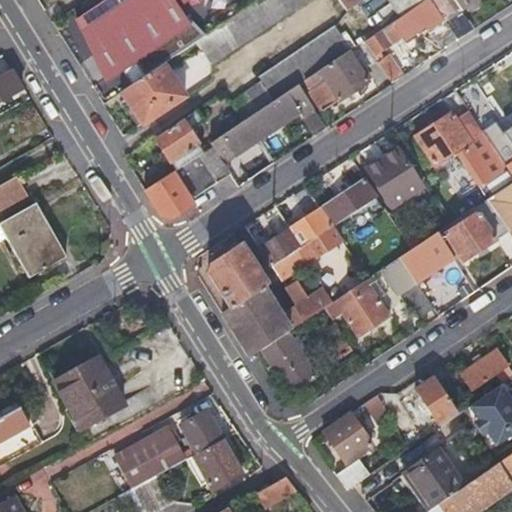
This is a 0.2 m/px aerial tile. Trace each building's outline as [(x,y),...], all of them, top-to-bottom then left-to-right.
[(85,0),(82,2),(86,12),(76,20),(98,54),(126,31),(138,54),(116,68),(129,85),(198,37),(188,21),(169,32),(157,15),(166,0),(85,0)] [(259,0),(194,43),(209,65),(306,0),(259,0)] [(334,0),(343,13),(361,0),(334,0)] [(441,51),(455,41),(437,16),(426,0),(422,0),(396,18),(379,29),(380,33),(365,42),(373,54),(419,24),(428,25),(429,27),(426,29),(441,51)] [(383,0),(396,18),(422,0),(383,0)] [(257,111),(271,101),(270,100),(346,48),(332,26),(256,77),(258,84),(245,92),(257,111)] [(372,62),(359,42),(348,50),(301,81),(320,110),(365,81),(358,68),(364,64),(366,67),(372,62)] [(184,77),(202,71),(197,55),(179,62),(184,77)] [(391,84),(401,77),(388,56),(376,63),(391,84)] [(161,65),(118,94),(140,127),(183,98),(161,65)] [(0,101),(20,90),(10,73),(0,78),(0,101)] [(301,117),(312,110),(295,85),(271,101),(257,111),(216,138),(208,144),(209,146),(220,162),(257,137),(259,140),(276,128),(272,123),(296,108),(301,117)] [(209,125),(216,138),(257,111),(245,92),(228,104),(233,109),(209,125)] [(470,141),(452,113),(417,137),(435,165),(470,141)] [(152,140),(173,171),(200,153),(183,127),(188,123),(184,118),(152,140)] [(511,132),(492,146),(503,162),(511,156),(511,132)] [(492,146),(489,142),(474,152),(488,172),(503,162),(492,146)] [(189,200),(227,173),(220,162),(209,146),(200,153),(173,171),(143,192),(159,218),(170,219),(192,204),(189,200)] [(422,184),(398,148),(368,168),(390,205),(422,184)] [(489,184),(495,194),(501,189),(511,182),(511,176),(510,173),(508,171),(489,184)] [(331,227),(375,197),(364,181),(323,208),(331,221),(328,223),(331,227)] [(5,183),(0,185),(0,210),(16,201),(5,183)] [(495,194),(486,199),(498,217),(511,208),(511,205),(501,189),(495,194)] [(328,223),(320,210),(289,230),(299,246),(298,248),(297,249),(308,266),(331,251),(322,236),(376,200),(375,197),(331,227),(328,223)] [(462,265),(509,233),(498,217),(486,199),(474,207),(477,211),(442,235),(462,265)] [(43,221),(33,204),(26,209),(36,225),(43,221)] [(26,209),(0,223),(0,230),(29,279),(65,258),(43,221),(36,225),(26,209)] [(299,246),(289,230),(259,249),(270,266),(297,249),(298,248),(299,246)] [(411,249),(399,257),(415,282),(450,259),(434,234),(411,249)] [(211,273),(233,308),(266,287),(241,247),(214,264),(211,273)] [(270,266),(278,280),(281,284),(308,266),(297,249),(270,266)] [(419,316),(432,308),(415,282),(399,257),(381,269),(398,297),(405,294),(419,316)] [(332,302),(324,307),(333,320),(341,315),(357,340),(389,320),(377,300),(370,290),(377,285),(371,276),(332,302)] [(383,296),(377,285),(370,290),(377,300),(383,296)] [(250,355),(257,351),(260,349),(288,330),(289,329),(278,311),(268,296),(271,294),(266,287),(233,308),(223,314),(250,355)] [(296,307),(304,320),(309,317),(315,313),(324,307),(332,302),(322,287),(296,304),(294,300),(289,303),(293,309),(296,307)] [(278,311),(289,329),(304,320),(296,307),(293,309),(289,303),(278,311)] [(315,313),(309,317),(312,322),(319,318),(315,313)] [(125,350),(153,334),(146,320),(117,337),(125,350)] [(288,330),(260,349),(289,393),(317,376),(304,355),(308,352),(297,335),(293,337),(288,330)] [(339,360),(353,351),(339,330),(325,339),(339,360)] [(501,381),(511,373),(511,371),(497,349),(460,374),(472,390),(495,374),(501,381)] [(99,355),(56,379),(60,387),(80,423),(123,400),(99,355)] [(456,410),(434,377),(415,389),(438,422),(456,410)] [(511,433),(511,400),(499,382),(468,404),(477,418),(487,433),(495,445),(511,433)] [(389,412),(377,394),(365,402),(377,419),(389,412)] [(0,441),(30,425),(20,409),(0,419),(0,441)] [(349,413),(323,432),(345,462),(372,445),(349,413)] [(198,452),(224,438),(211,414),(185,428),(198,452)] [(481,436),(487,433),(477,418),(471,421),(481,436)] [(115,455),(133,488),(156,476),(176,465),(187,459),(169,426),(115,455)] [(244,473),(224,438),(198,452),(196,453),(215,489),(244,473)] [(405,471),(431,508),(464,485),(439,449),(405,471)] [(424,511),(475,511),(511,487),(511,483),(511,482),(511,451),(482,472),(464,485),(431,508),(424,511)] [(359,458),(337,473),(349,487),(369,472),(359,458)] [(133,488),(121,495),(130,511),(154,511),(191,493),(176,465),(156,476),(133,488)] [(262,507),(294,489),(283,476),(276,481),(253,493),(262,507)] [(0,503),(0,511),(22,511),(14,496),(0,503)]
